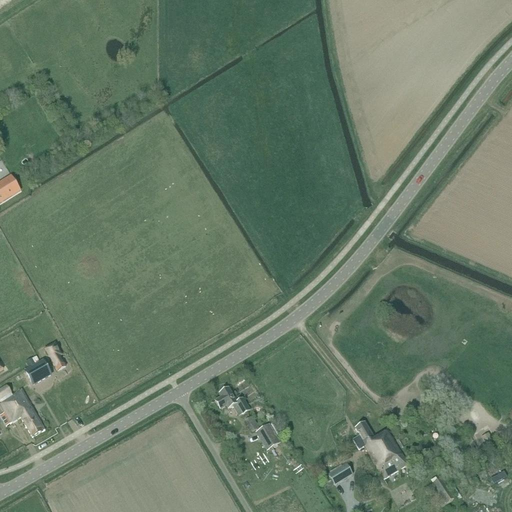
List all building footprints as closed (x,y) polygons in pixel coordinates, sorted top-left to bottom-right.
[(0,205),(21,193),(11,177),(0,183),(0,205)] [(55,345),(44,351),(57,374),(65,369),(59,359),(62,357),(55,345)] [(36,365),(32,360),(26,364),(29,369),(36,365)] [(42,364),(24,373),(32,387),(37,385),(45,380),(49,378),(42,364)] [(6,387),(0,390),(0,401),(1,404),(0,404),(0,408),(4,414),(0,416),(0,418),(6,429),(21,420),(32,439),(45,431),(21,392),(11,398),(9,396),(11,395),(6,387)] [(229,410),(233,407),(240,417),(243,415),(250,411),(243,399),(237,403),(228,389),(219,396),(221,399),(215,403),(220,411),(226,407),(229,410)] [(251,417),(244,421),(251,433),(258,428),(251,417)] [(375,439),(365,423),(354,430),(359,438),(354,441),(360,451),(364,448),(383,480),(408,465),(387,431),(375,439)] [(270,425),(259,432),(270,449),(281,442),(270,425)] [(284,453),(280,447),(275,450),(278,456),(284,453)] [(455,450),(448,455),(451,460),(458,456),(455,450)] [(348,453),(340,458),(344,464),(352,459),(348,453)] [(328,476),(335,487),(352,477),(346,466),(328,476)] [(441,480),(424,491),(438,511),(454,501),(441,480)] [(364,493),(364,495),(364,496),(365,497),(366,498),(367,498),(369,498),(370,497),(371,497),(372,495),(372,494),(372,493),(371,491),(370,490),(369,490),(367,490),(366,490),(365,491),(364,492),(364,493)]
